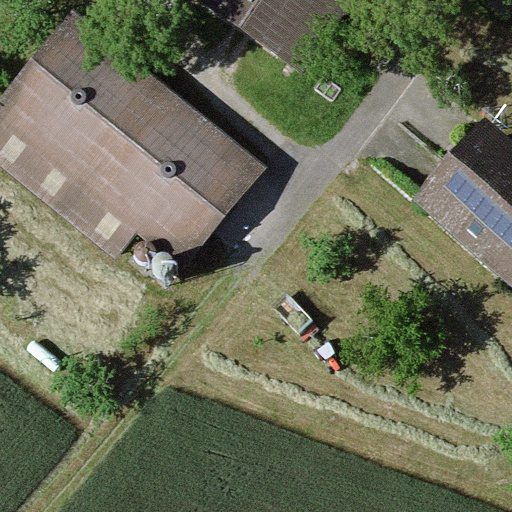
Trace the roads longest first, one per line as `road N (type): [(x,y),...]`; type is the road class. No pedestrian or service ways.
road 1 (residential): [(461,0),(246,265)]
road 2 (track): [(33,511),(246,265)]
